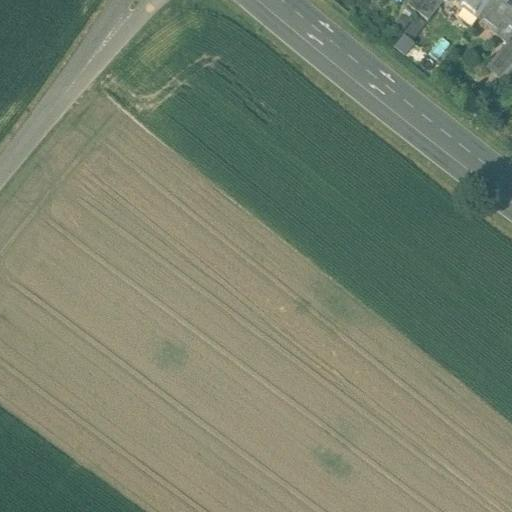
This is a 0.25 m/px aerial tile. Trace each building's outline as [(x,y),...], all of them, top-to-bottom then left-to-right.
[(411,0),(407,6),(417,14),(428,0),(411,0)] [(428,0),(417,14),(427,22),(445,0),(428,0)] [(452,0),(478,20),(494,0),(452,0)] [(511,0),(494,0),(478,20),(507,44),(509,45),(511,41),(511,0)] [(507,44),(486,69),(497,79),(511,60),(511,41),(509,45),(507,44)] [(511,60),(497,79),(510,89),(511,86),(511,60)]
